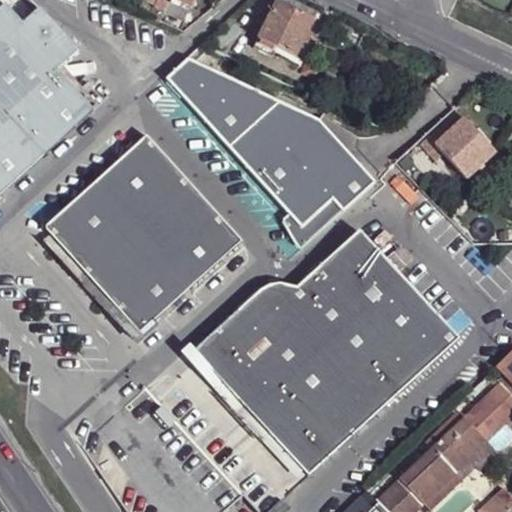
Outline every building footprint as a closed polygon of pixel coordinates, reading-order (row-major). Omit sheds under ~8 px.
[(184,18),(189,6),(177,0),(149,0),(165,7),(164,10),(170,12),(184,18)] [(312,19),(274,1),(252,48),(270,57),(275,47),(294,57),(312,19)] [(0,197),(94,112),(57,72),(62,67),(80,51),(41,8),(24,21),(6,3),(0,8),(0,197)] [(170,12),(164,10),(159,20),(165,23),(170,12)] [(240,31),(231,20),(210,38),(219,49),(240,31)] [(186,56),(162,79),(196,117),(290,220),(300,230),(333,200),(343,211),(375,181),(317,119),(186,56)] [(320,70),(305,62),(300,73),(315,80),(320,70)] [(57,72),(94,112),(99,107),(62,67),(57,72)] [(334,76),(322,70),(317,81),(328,86),(334,76)] [(463,119),(456,112),(419,145),(428,155),(435,148),(434,146),(463,119)] [(494,153),(463,119),(434,146),(435,148),(465,180),(494,153)] [(241,244),(145,137),(121,160),(95,183),(44,229),(44,230),(43,230),(43,232),(44,233),(50,239),(119,315),(113,319),(138,347),(157,329),(153,325),(241,244)] [(300,230),(290,220),(284,225),(305,246),(343,211),(333,200),(300,230)] [(227,511),(244,498),(257,511),(270,511),(457,340),(396,274),(406,264),(394,252),(384,261),(358,232),(296,289),(280,284),(268,287),(259,292),(86,451),(126,511),(227,511)] [(119,315),(50,239),(43,246),(95,304),(97,302),(113,319),(119,315)] [(511,351),(495,368),(511,386),(511,351)] [(474,410),(490,426),(496,433),(504,425),(511,417),(511,397),(499,383),(472,408),(474,410)] [(464,419),(480,435),(490,426),(474,410),(464,419)] [(429,449),(463,418),(458,413),(425,444),(429,449)] [(379,503),(387,511),(417,511),(424,506),(470,462),(476,468),(494,450),(480,435),(464,419),(463,418),(377,500),(379,503)] [(490,426),(480,435),(494,450),(496,452),(511,435),(511,433),(504,425),(496,433),(490,426)] [(496,452),(494,450),(476,468),(479,472),(498,454),(496,452)] [(430,511),(476,468),(470,462),(424,506),(430,511)] [(478,511),(507,511),(511,508),(511,499),(503,490),(478,511)] [(387,511),(379,503),(369,511),(387,511)]
